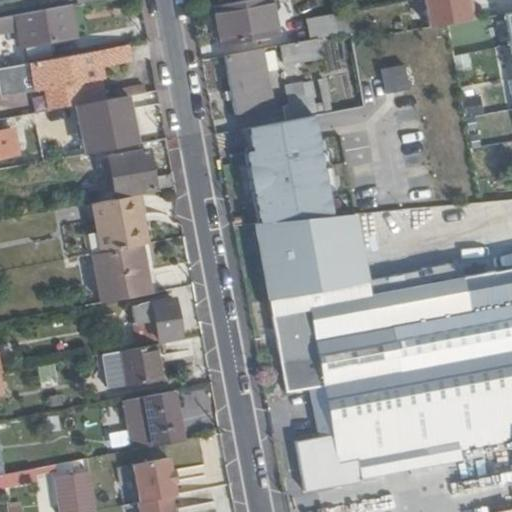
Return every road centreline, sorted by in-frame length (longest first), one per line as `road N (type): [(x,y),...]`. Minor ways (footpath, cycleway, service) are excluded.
road 1 (residential): [(261,511),(166,0)]
road 2 (unknown): [(511,227),(380,247)]
